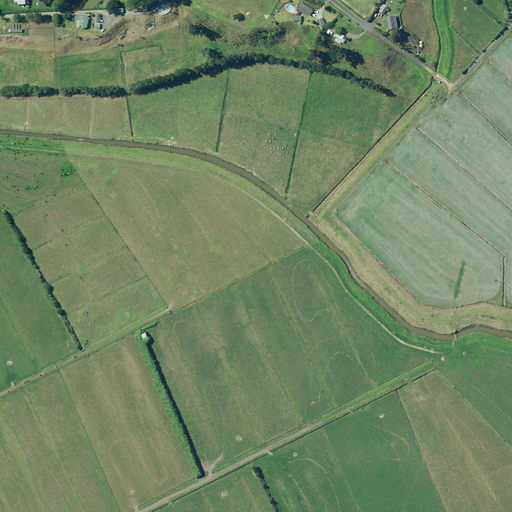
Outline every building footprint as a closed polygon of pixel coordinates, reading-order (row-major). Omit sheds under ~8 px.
[(315,10),(302,2),(298,9),(307,15),(308,14),(311,16),(315,10)] [(384,6),(383,5),(380,8),(382,9),(380,11),(384,14),(389,8),(385,5),(384,6)] [(90,28),(90,16),(76,16),(76,20),(81,20),(81,26),(84,26),(84,28),(90,28)] [(397,29),(395,16),(388,17),(390,30),(397,29)] [(346,36),(339,32),(337,37),(339,38),(337,41),(342,44),(343,42),(345,43),(347,40),(344,39),(346,36)]
